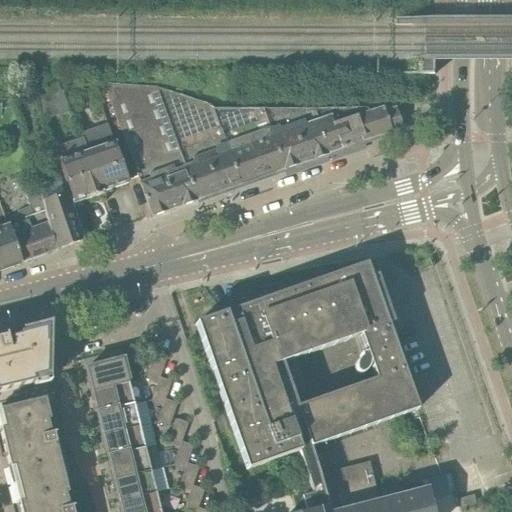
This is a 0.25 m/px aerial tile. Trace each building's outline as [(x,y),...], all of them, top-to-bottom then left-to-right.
[(70,83),(62,86),(66,95),(74,92),(70,83)] [(198,200),(155,87),(105,83),(152,217),(198,201),(198,200)] [(60,91),(58,85),(33,93),(43,122),(69,113),(61,90),(60,91)] [(281,171),(259,108),(240,108),(214,107),(213,105),(156,87),(155,87),(198,200),(281,171)] [(368,107),(311,108),(326,154),(403,128),(396,107),(383,111),(383,106),(368,111),(368,107)] [(308,162),(289,108),(259,108),(281,171),(282,172),(308,162)] [(327,156),(326,154),(311,108),(289,108),(308,162),(327,156)] [(86,151),(88,151),(102,191),(128,182),(108,125),(80,134),(86,151)] [(88,151),(86,151),(72,156),(67,143),(54,147),(74,203),(103,193),(102,191),(88,151)] [(56,251),(47,223),(40,191),(35,179),(26,183),(28,188),(24,189),(30,206),(18,211),(19,215),(5,220),(8,229),(20,264),(56,251)] [(47,223),(56,251),(83,241),(67,193),(50,199),(46,189),(40,191),(47,223)] [(0,271),(20,264),(8,229),(0,231),(0,271)] [(234,312),(225,315),(196,325),(201,339),(247,470),(297,453),(299,452),(306,475),(319,472),(311,448),(418,410),(414,398),(370,277),(366,263),(234,312)] [(47,328),(0,340),(0,391),(33,383),(33,379),(46,376),(47,328)] [(91,392),(128,383),(120,351),(101,355),(103,366),(86,370),(91,392)] [(146,379),(158,383),(160,377),(166,359),(154,355),(146,379)] [(151,401),(163,405),(164,405),(166,399),(172,381),(160,377),(158,383),(151,401)] [(134,405),(128,383),(91,392),(97,414),(134,405)] [(177,403),(166,399),(164,405),(163,405),(157,423),(169,427),(177,403)] [(72,511),(44,400),(0,410),(0,414),(4,429),(0,429),(0,432),(9,469),(14,468),(22,502),(18,503),(20,511),(72,511)] [(134,405),(97,414),(102,436),(139,427),(134,405)] [(168,443),(179,447),(180,447),(182,442),(188,424),(176,420),(168,443)] [(139,427),(102,436),(108,458),(145,449),(139,427)] [(173,466),(185,470),(187,463),(193,446),(182,442),(180,447),(179,447),(173,466)] [(145,449),(108,458),(113,480),(150,471),(145,449)] [(179,487),(191,491),(193,486),(199,467),(187,463),(185,470),(179,487)] [(307,511),(430,511),(426,494),(380,505),(377,494),(369,464),(349,469),(320,476),(319,472),(306,475),(311,493),(302,496),(307,511)] [(150,471),(113,480),(119,503),(156,493),(150,471)] [(184,509),(191,511),(196,511),(198,508),(204,490),(193,486),(191,491),(184,509)] [(160,511),(156,493),(119,503),(121,511),(160,511)] [(474,495),(457,499),(460,509),(476,505),(474,495)]
